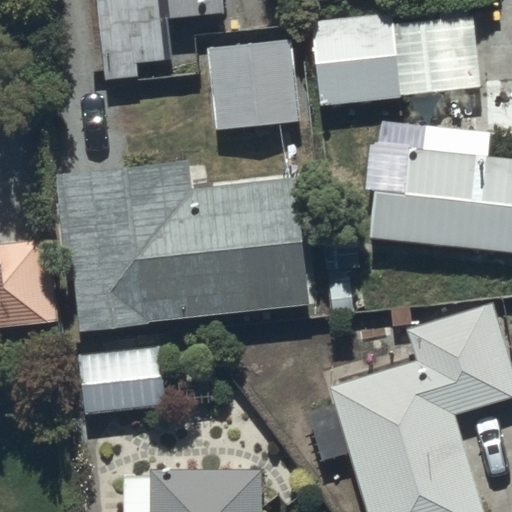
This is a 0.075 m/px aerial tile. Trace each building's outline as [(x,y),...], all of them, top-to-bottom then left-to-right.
[(95,0),(104,83),(140,79),(139,65),(172,61),(168,25),(222,20),(219,0),(95,0)] [(392,36),(311,45),(318,109),(399,100),(392,36)] [(290,41),(206,50),(214,132),(299,124),(290,41)] [(373,194),(368,241),(475,251),(473,270),(491,272),(492,254),(511,255),(511,162),(469,158),(471,133),(440,130),(437,155),(406,152),(402,197),(373,194)] [(188,165),(53,177),(63,285),(75,284),(79,333),(150,326),(150,321),(305,306),(294,182),(190,191),(188,165)] [(0,330),(57,325),(49,239),(0,243),(0,330)] [(325,459),(348,452),(364,511),(483,511),(457,418),(511,401),(511,371),(494,307),(405,332),(414,364),(327,389),(333,407),(312,413),(325,459)] [(156,344),(76,353),(83,418),(164,409),(156,344)] [(260,511),(261,472),(120,471),(119,511),(260,511)]
